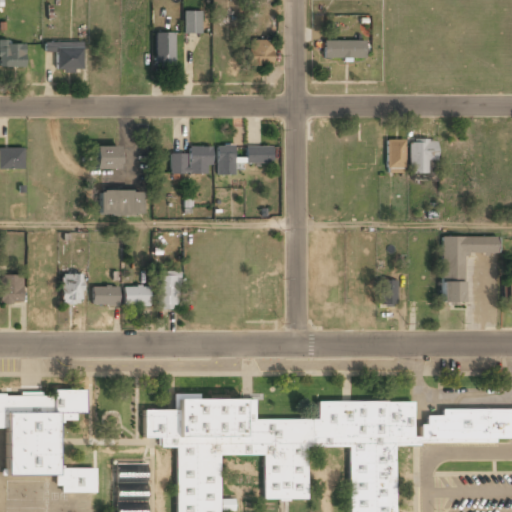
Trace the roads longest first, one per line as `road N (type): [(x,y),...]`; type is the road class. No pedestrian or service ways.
road 1 (residential): [(511,106),(0,108)]
road 2 (residential): [(511,345),(0,346)]
road 3 (residential): [(296,346),(295,0)]
